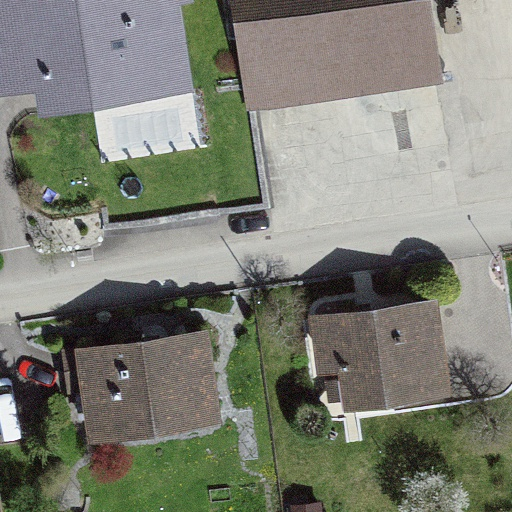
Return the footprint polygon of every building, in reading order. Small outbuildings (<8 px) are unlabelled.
[(0,0),(0,80),(47,73),(51,99),(180,79),(177,77),(164,0),(0,0)] [(238,0),(251,86),(424,60),(415,0),(238,0)] [(95,174),(103,228),(269,205),(251,86),(196,94),(206,159),(95,174)] [(429,302),(318,317),(324,358),(346,355),(352,396),(441,384),(429,302)] [(176,417),(212,412),(200,332),(65,351),(69,385),(88,382),(95,429),(130,424),(132,434),(178,427),(176,417)]
